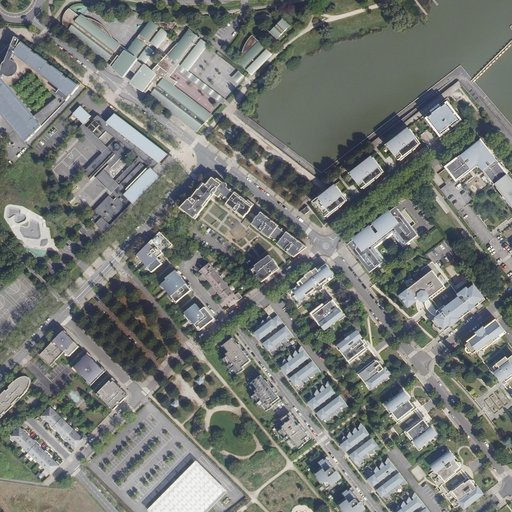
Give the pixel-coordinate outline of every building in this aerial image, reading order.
[(91,33),(88,31),(92,26),(80,16),(70,9),(70,10),(68,12),(66,15),(65,17),(65,20),(65,24),(66,28),(65,28),(67,31),(68,33),(107,62),(109,59),(113,62),(110,65),(114,68),(119,61),(148,83),(143,90),(146,93),(148,89),(152,92),(150,95),(197,132),(204,125),(202,123),(203,121),(205,123),(213,116),(193,100),(189,105),(188,104),(187,103),(186,102),(185,102),(188,97),(174,86),(177,81),(171,78),(170,77),(177,68),(179,65),(188,71),(191,67),(192,65),(193,63),(196,59),(198,58),(199,57),(208,44),(190,30),(167,55),(158,48),(177,23),(161,22),(158,22),(154,23),(153,23),(152,23),(151,24),(149,24),(148,25),(147,26),(145,27),(127,50),(113,39),(104,32),(99,39),(97,38),(97,37),(97,36),(96,35),(95,34),(94,33),(93,33),(92,33),(91,33)] [(86,18),(81,14),(80,16),(92,26),(88,31),(91,33),(92,33),(93,33),(94,33),(95,34),(96,35),(97,36),(97,37),(97,38),(99,39),(104,32),(113,39),(112,37),(111,35),(108,30),(103,26),(101,24),(98,22),(94,20),(89,18),(86,18)] [(290,26),(282,19),(280,22),(279,22),(279,23),(274,28),(273,28),(273,29),(270,32),(277,39),(290,26)] [(259,41),(252,35),(246,43),(244,47),(242,53),(241,59),(239,60),(245,66),(244,68),(250,73),(256,67),(255,66),(257,65),(259,63),(258,63),(260,61),(260,62),(267,56),(256,45),(259,41)] [(0,103),(8,111),(6,113),(19,129),(18,130),(23,136),(27,141),(60,106),(55,101),(42,112),(40,110),(33,116),(1,79),(4,73),(6,75),(8,75),(9,76),(11,76),(12,75),(14,75),(16,73),(17,72),(18,70),(18,67),(18,66),(17,64),(15,62),(14,61),(12,60),(10,60),(15,52),(31,65),(33,63),(70,93),(72,94),(78,86),(67,78),(62,74),(52,66),(47,62),(36,54),(31,50),(21,42),(18,46),(16,44),(19,40),(15,36),(11,45),(12,46),(6,61),(4,62),(3,65),(2,67),(2,70),(0,75),(0,103)] [(21,41),(21,42),(31,50),(32,49),(21,41)] [(272,54),(259,41),(256,45),(267,56),(260,62),(260,61),(258,63),(259,63),(257,65),(255,66),(256,67),(250,73),(252,75),(272,54)] [(37,53),(36,54),(47,62),(47,61),(37,53)] [(70,93),(33,63),(31,65),(64,90),(63,91),(58,88),(56,92),(59,94),(40,110),(42,112),(55,101),(60,106),(67,100),(63,97),(67,92),(70,94),(70,93)] [(52,65),(52,66),(62,74),(63,73),(52,65)] [(188,71),(179,65),(177,68),(224,104),(227,101),(188,71)] [(245,77),(238,71),(232,77),(238,84),(245,77)] [(68,77),(67,78),(78,86),(79,86),(68,77)] [(0,103),(0,108),(18,130),(19,129),(6,113),(8,111),(0,103)] [(441,135),(442,134),(447,131),(455,124),(461,120),(448,103),(446,104),(442,107),(441,106),(440,105),(439,106),(433,111),(432,112),(432,113),(433,114),(429,117),(428,118),(441,135)] [(81,105),(73,113),(84,122),(91,114),(81,105)] [(109,193),(89,214),(92,217),(98,223),(97,224),(105,234),(122,216),(121,214),(128,207),(129,209),(161,176),(154,169),(160,163),(168,154),(115,112),(107,121),(98,114),(95,118),(88,126),(100,138),(108,130),(117,137),(111,143),(111,145),(111,146),(112,148),(114,149),(112,151),(108,146),(103,151),(84,170),(90,176),(89,176),(91,178),(94,175),(96,176),(104,168),(108,164),(111,166),(130,147),(139,154),(115,179),(107,187),(116,195),(117,196),(114,199),(113,198),(109,193)] [(88,126),(84,122),(79,127),(103,151),(108,146),(100,138),(88,126)] [(457,126),(455,124),(447,131),(449,133),(457,126)] [(417,138),(410,129),(405,133),(404,131),(391,141),(393,142),(388,146),(393,153),(399,160),(400,159),(411,151),(413,149),(414,151),(419,145),(420,144),(416,139),(417,138)] [(495,184),(507,175),(508,174),(495,158),(482,140),(450,165),(453,174),(457,180),(459,179),(464,175),(465,176),(470,172),(469,171),(469,170),(471,169),(472,170),(474,169),(473,168),(476,165),(477,164),(480,164),(480,165),(483,168),(481,170),(483,172),(484,171),(485,171),(486,171),(487,172),(486,173),(485,174),(489,179),(490,178),(495,184)] [(412,152),(411,151),(400,159),(401,160),(412,152)] [(162,164),(160,163),(154,169),(161,176),(176,160),(170,155),(162,164)] [(380,167),(373,157),(368,161),(367,160),(355,169),(356,170),(351,175),(356,181),(362,189),(363,188),(375,179),(376,178),(377,179),(383,174),(382,173),(383,173),(379,168),(380,167)] [(104,168),(96,176),(107,187),(115,179),(104,168)] [(511,205),(511,180),(511,181),(509,178),(507,175),(495,184),(498,187),(503,193),(504,196),(510,203),(511,205)] [(248,201),(242,196),(241,197),(227,187),(228,185),(227,183),(226,182),(225,182),(223,182),(222,183),(217,179),(213,177),(209,181),(211,183),(209,186),(207,184),(205,183),(200,189),(199,188),(193,197),(192,197),(190,198),(190,200),(192,201),(190,204),(188,203),(186,203),(182,208),(186,211),(195,218),(198,214),(199,215),(205,207),(204,205),(212,194),(214,195),(215,193),(217,191),(218,192),(216,194),(220,197),(221,195),(222,193),(226,196),(230,199),(229,201),(226,204),(232,208),(234,207),(235,208),(234,209),(234,210),(237,212),(238,210),(239,211),(238,213),(244,217),(254,205),(248,201)] [(375,180),(375,179),(363,188),(364,189),(375,180)] [(242,196),(228,185),(227,187),(241,197),(242,196)] [(347,201),(344,198),(343,196),(344,195),(337,186),(332,189),(331,188),(319,197),(320,199),(315,203),(320,210),(326,217),(327,216),(338,207),(339,206),(341,207),(346,202),(347,201)] [(214,195),(212,194),(204,205),(205,207),(214,195)] [(190,200),(189,199),(180,208),(185,212),(186,211),(182,208),(186,203),(188,203),(190,204),(192,201),(190,200)] [(310,210),(307,206),(302,210),(305,214),(310,210)] [(128,207),(121,214),(122,216),(129,209),(128,207)] [(339,208),(338,207),(327,216),(328,217),(339,208)] [(396,209),(395,208),(380,219),(374,223),(375,225),(371,228),(370,227),(350,242),(351,244),(349,246),(352,250),(353,249),(355,251),(354,252),(368,269),(382,258),(374,248),(394,232),(404,245),(409,242),(418,235),(398,208),(396,209)] [(288,251),(289,252),(300,241),(296,237),(293,235),(287,231),(287,232),(279,226),(280,225),(274,221),(271,219),(262,211),(252,224),(258,228),(259,227),(261,228),(259,229),(259,230),(262,232),(263,230),(265,231),(264,233),(270,238),(270,237),(271,236),(280,242),(279,243),(278,244),(284,248),(286,245),(288,246),(285,249),(285,250),(288,252),(288,251)] [(256,217),(250,212),(247,217),(252,221),(256,217)] [(252,221),(247,217),(242,223),(248,227),(252,221)] [(382,258),(368,269),(370,272),(372,273),(387,261),(377,248),(394,235),(404,248),(411,243),(409,242),(404,245),(394,232),(374,248),(382,258)] [(163,233),(138,255),(141,258),(153,273),(163,264),(162,262),(160,260),(158,258),(160,257),(162,254),(169,249),(171,247),(173,245),(166,236),(164,234),(163,233)] [(300,241),(289,252),(295,257),(302,252),(300,251),(302,249),(303,249),(306,245),(300,241)] [(260,278),(262,280),(267,275),(266,274),(268,272),(268,273),(269,273),(277,264),(277,263),(273,258),(270,254),(264,259),(264,258),(252,268),(259,278),(260,278)] [(231,306),(243,297),(238,292),(236,294),(209,263),(200,271),(202,273),(203,272),(203,273),(206,276),(208,278),(209,279),(208,280),(212,285),(213,284),(214,285),(216,287),(218,290),(219,291),(218,291),(220,294),(222,296),(223,296),(224,297),(226,299),(229,302),(229,303),(231,306)] [(332,266),(329,263),(322,268),(320,269),(319,267),(303,279),(306,282),(303,284),(303,283),(295,288),(299,292),(300,291),(305,297),(312,292),(316,289),(318,291),(319,290),(323,290),(325,289),(326,288),(326,284),(328,283),(326,281),(331,277),(336,273),(337,273),(334,269),(333,269),(331,266),(332,266)] [(280,267),(277,264),(269,273),(269,274),(270,274),(271,274),(272,273),(273,272),(274,272),(274,271),(280,267)] [(269,273),(267,275),(269,277),(280,268),(280,267),(274,271),(274,272),(273,272),(272,273),(271,274),(270,274),(269,274),(269,273)] [(447,287),(433,269),(428,273),(430,275),(427,277),(426,275),(420,280),(421,281),(419,283),(418,282),(412,286),(413,287),(410,290),(408,290),(408,289),(400,296),(407,305),(411,301),(412,303),(419,298),(421,300),(425,301),(431,297),(432,299),(440,293),(438,291),(441,289),(443,291),(447,287)] [(175,300),(177,302),(179,301),(193,289),(191,288),(189,285),(179,274),(178,272),(176,270),(166,278),(168,280),(162,284),(166,288),(175,300)] [(485,298),(475,285),(469,289),(468,287),(459,294),(460,296),(446,307),(445,305),(437,311),(436,318),(433,320),(435,322),(435,324),(435,326),(436,327),(437,328),(439,328),(442,331),(444,329),(450,325),(451,326),(457,322),(455,320),(459,317),(464,313),(470,309),(475,305),(479,302),(485,298)] [(323,290),(330,300),(332,298),(325,289),(323,290)] [(337,301),(334,300),(332,302),(330,304),(328,301),(316,311),(319,316),(318,317),(324,325),(325,324),(329,329),(342,319),(344,317),(343,316),(347,313),(342,307),(340,308),(339,307),(340,304),(337,301)] [(200,330),(217,318),(206,306),(202,309),(197,303),(186,313),(187,313),(189,316),(192,320),(194,323),(198,327),(200,329),(200,330)] [(281,324),(283,322),(278,315),(272,320),(269,316),(267,320),(268,322),(266,324),(263,320),(261,325),(263,327),(261,329),(258,325),(255,329),(257,331),(255,333),(260,340),(265,337),(264,335),(265,334),(266,336),(270,332),(269,331),(271,330),(272,331),(276,328),(275,326),(276,325),(277,327),(281,324)] [(501,325),(497,319),(485,328),(478,334),(468,341),(469,343),(466,345),(468,347),(472,352),(473,354),(477,351),(480,351),(480,349),(485,349),(493,344),(492,343),(497,339),(498,340),(506,334),(504,332),(500,326),(501,325)] [(295,337),(286,326),(284,328),(280,331),(281,332),(280,333),(279,332),(275,335),(276,336),(274,338),(273,336),(269,339),(270,341),(269,342),(268,341),(263,344),(269,351),(271,349),(272,351),(277,350),(274,347),(277,345),(278,347),(283,346),(280,342),(282,341),(284,343),(289,341),(286,338),(288,336),(290,338),(295,337)] [(347,339),(337,347),(340,351),(341,350),(347,358),(351,362),(367,349),(366,348),(363,344),(363,340),(361,338),(363,337),(358,330),(351,336),(347,339)] [(79,346),(64,331),(41,355),(53,367),(56,363),(55,361),(65,351),(70,355),(79,346)] [(228,356),(225,358),(237,374),(240,372),(241,372),(245,369),(243,367),(251,360),(248,356),(250,354),(246,349),(243,351),(242,352),(241,350),(242,349),(243,348),(239,344),(238,345),(233,338),(225,344),(224,342),(220,346),(228,356)] [(308,359),(310,357),(302,346),(299,351),(301,353),(299,354),(296,351),(294,355),(295,357),(293,359),(290,355),(288,360),(290,362),(287,363),(285,359),(282,364),(284,366),(282,368),(287,375),(292,371),(291,370),(292,369),(293,370),(297,367),(296,366),(298,364),(299,366),(303,363),(302,361),(303,360),(304,361),(308,359)] [(367,349),(351,362),(359,373),(376,360),(367,349)] [(105,372),(87,354),(74,367),(78,371),(79,370),(89,380),(88,381),(92,385),(105,372)] [(511,356),(508,360),(506,357),(493,368),(497,372),(495,374),(497,377),(500,374),(506,382),(511,377),(511,356)] [(377,362),(376,360),(359,373),(362,377),(368,385),(367,386),(370,390),(382,381),(383,380),(382,379),(385,377),(386,378),(388,376),(392,374),(386,367),(384,369),(383,367),(382,368),(377,362)] [(322,372),(313,361),(311,363),(307,365),(308,367),(307,368),(306,366),(302,370),(303,371),(301,372),(300,371),(296,374),(297,376),(296,377),(295,375),(290,379),(296,386),(298,384),(299,386),(304,385),(301,381),(304,380),(305,382),(310,381),(307,377),(309,375),(311,377),(316,376),(313,372),(315,371),(317,373),(322,372)] [(500,374),(497,377),(503,384),(506,382),(500,374)] [(256,393),(253,395),(266,411),(269,409),(273,406),(281,399),(276,393),(278,391),(274,386),(271,389),(269,387),(270,386),(272,385),(268,381),(266,382),(261,375),(254,381),(253,380),(249,383),(256,393)] [(0,419),(3,416),(2,415),(5,411),(6,412),(18,401),(16,400),(20,397),(21,398),(26,393),(25,392),(27,390),(29,388),(30,386),(31,383),(23,376),(21,377),(17,380),(15,382),(10,387),(10,388),(7,391),(6,390),(0,396),(0,419)] [(196,381),(200,385),(204,381),(200,377),(196,381)] [(126,393),(114,381),(112,383),(111,381),(99,393),(101,395),(100,396),(114,410),(126,397),(124,395),(126,393)] [(335,394),(337,392),(329,381),(326,386),(328,388),(326,389),(323,385),(321,390),(322,392),(320,394),(317,390),(315,394),(317,396),(314,398),(312,394),(309,399),(311,401),(309,402),(314,409),(319,406),(318,405),(319,404),(320,405),(324,402),(323,400),(325,399),(326,401),(330,397),(329,396),(330,395),(331,396),(335,394)] [(405,394),(402,391),(388,402),(387,403),(393,411),(400,421),(414,410),(418,407),(414,402),(412,403),(409,400),(411,399),(407,393),(405,394)] [(349,407),(340,396),(338,398),(334,400),(335,402),(334,403),(333,401),(329,405),(330,406),(328,407),(327,406),(323,409),(324,410),(323,411),(322,410),(317,413),(323,420),(325,419),(326,421),(331,420),(328,416),(331,414),(332,417),(337,415),(334,412),(336,410),(338,412),(343,411),(340,407),(342,406),(344,408),(349,407)] [(179,405),(175,400),(171,404),(175,409),(179,405)] [(387,403),(388,402),(387,401),(384,403),(391,413),(393,411),(387,403)] [(75,450),(87,437),(84,434),(81,437),(50,407),(41,417),(43,419),(45,418),(52,424),(50,426),(55,430),(56,429),(63,435),(61,437),(66,441),(67,440),(73,445),(74,446),(73,448),(75,450)] [(400,435),(405,431),(413,441),(414,440),(407,430),(421,419),(414,410),(400,421),(393,426),(400,435)] [(303,445),(311,438),(306,432),(307,431),(300,423),(299,424),(298,424),(296,422),(297,422),(290,412),(282,418),(281,417),(277,420),(283,428),(284,429),(281,431),(286,437),(284,438),(286,442),(288,440),(296,451),(304,445),(303,445)] [(429,422),(425,416),(421,419),(407,430),(414,440),(421,447),(437,435),(434,432),(436,431),(431,425),(430,426),(427,423),(429,422)] [(367,436),(370,434),(361,423),(359,428),(361,430),(359,431),(356,428),(353,432),(355,434),(353,436),(350,432),(348,436),(349,439),(347,440),(344,436),(342,441),(344,443),(341,445),(347,452),(351,448),(350,447),(352,446),(353,447),(357,444),(356,443),(357,441),(358,443),(363,439),(362,438),(363,437),(364,438),(367,436)] [(20,427),(12,436),(51,475),(61,465),(59,462),(57,464),(56,463),(50,457),(52,456),(47,451),(46,453),(39,446),(40,445),(36,441),(35,442),(28,435),(29,434),(25,429),(23,431),(20,427)] [(381,449),(373,438),(370,440),(367,442),(368,444),(367,445),(366,443),(361,447),(362,448),(361,449),(360,448),(356,451),(357,452),(355,454),(354,452),(350,456),(356,463),(357,461),(359,463),(364,462),(361,458),(363,457),(365,459),(370,458),(367,454),(369,452),(370,454),(375,453),(373,449),(375,448),(376,450),(381,449)] [(451,454),(449,452),(433,464),(435,467),(434,468),(436,471),(437,473),(438,473),(440,475),(439,476),(445,484),(450,479),(449,478),(457,473),(458,474),(461,471),(459,469),(461,467),(462,465),(460,462),(458,462),(455,459),(457,458),(453,453),(451,454)] [(323,482),(328,488),(329,487),(335,483),(341,478),(337,472),(337,471),(335,468),(333,469),(331,466),(332,465),(329,461),(331,459),(328,456),(324,459),(325,461),(321,464),(320,464),(322,467),(315,472),(319,476),(323,482)] [(394,470),(397,469),(388,458),(386,462),(388,464),(386,466),(383,462),(380,467),(382,469),(380,470),(377,467),(375,471),(376,473),(374,475),(371,471),(369,476),(371,478),(368,479),(374,486),(378,483),(377,482),(379,481),(380,482),(384,479),(383,477),(384,476),(385,478),(390,474),(389,473),(390,472),(391,473),(394,470)] [(210,511),(228,494),(194,460),(145,510),(147,511),(210,511)] [(417,466),(414,470),(413,470),(411,472),(420,480),(425,473),(417,466)] [(450,479),(445,484),(440,488),(446,495),(451,492),(457,487),(456,487),(463,481),(464,482),(467,479),(461,471),(458,474),(451,480),(450,479)] [(408,483),(400,473),(397,474),(394,477),(395,478),(394,479),(393,478),(388,481),(389,483),(388,484),(387,483),(383,486),(384,487),(382,488),(381,487),(377,490),(382,497),(384,496),(386,498),(391,497),(388,493),(390,491),(392,493),(397,492),(394,489),(396,487),(397,489),(402,488),(399,484),(402,482),(403,485),(408,483)] [(467,507),(483,495),(481,493),(482,491),(478,486),(477,487),(475,485),(475,482),(474,480),(471,480),(469,481),(467,479),(464,482),(465,483),(457,488),(457,487),(451,492),(457,499),(458,498),(460,501),(459,501),(463,506),(465,505),(467,507)] [(346,511),(361,511),(365,509),(360,502),(361,502),(359,499),(357,500),(355,497),(356,496),(353,492),(355,490),(352,487),(348,490),(349,491),(345,495),(344,495),(346,497),(339,503),(343,507),(346,511)] [(421,505),(424,503),(415,493),(413,497),(415,499),(412,501),(410,497),(407,501),(409,504),(407,505),(404,501),(401,506),(403,508),(401,510),(398,506),(396,510),(397,511),(409,511),(410,511),(411,511),(412,511),(417,509),(415,508),(417,506),(418,508),(421,505)]
